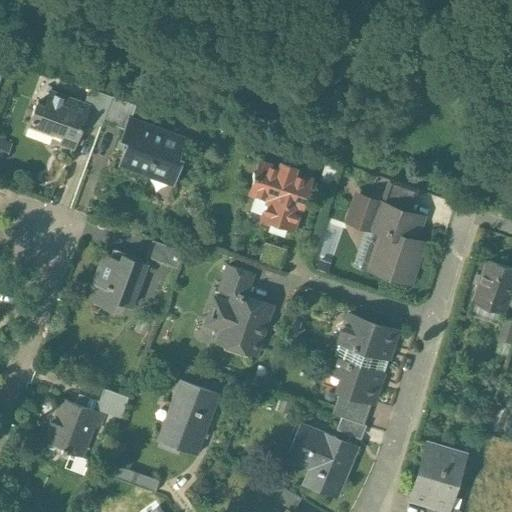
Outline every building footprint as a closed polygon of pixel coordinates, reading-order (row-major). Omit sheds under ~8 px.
[(112,96),(89,87),(84,102),(89,104),(84,117),(102,124),(103,120),(112,96)] [(84,102),(50,90),(45,105),(37,102),(29,124),(29,125),(26,134),(49,143),(53,133),(75,141),(84,117),(89,104),(84,102)] [(136,104),(112,96),(103,120),(125,128),(127,121),(129,122),(136,104)] [(129,122),(127,121),(125,128),(120,139),(127,142),(118,164),(173,186),(183,159),(177,157),(185,138),(157,127),(155,132),(129,122)] [(296,167),(281,162),(279,168),(260,161),(256,175),(254,174),(253,178),(255,179),(250,192),(269,198),(263,217),(293,227),(304,201),(302,200),(311,179),(294,173),(296,167)] [(337,166),(325,162),(318,180),(331,185),(337,166)] [(416,189),(390,180),(382,203),(408,212),(416,189)] [(382,203),(359,195),(350,220),(382,231),(371,263),(411,277),(423,243),(415,240),(422,217),(408,212),(382,203)] [(183,251),(153,240),(146,256),(176,267),(183,251)] [(286,249),(265,242),(258,263),(279,270),(286,249)] [(128,264),(121,262),(122,260),(103,253),(87,297),(105,304),(108,297),(131,306),(147,264),(130,258),(128,264)] [(511,285),(511,269),(486,260),(469,312),(489,319),(493,309),(503,312),(511,285)] [(252,273),(228,265),(219,289),(233,293),(234,292),(245,296),(252,273)] [(245,296),(234,292),(233,293),(230,303),(224,301),(219,303),(213,320),(216,326),(222,328),(217,341),(255,354),(271,305),(245,296)] [(397,330),(348,313),(345,324),(339,327),(341,333),(334,355),(383,371),(397,330)] [(511,343),(511,321),(505,319),(498,340),(511,344),(511,343)] [(383,371),(334,355),(328,372),(344,377),(339,391),(371,401),(373,402),(383,371)] [(220,395),(180,379),(156,441),(196,456),(220,395)] [(128,397),(104,388),(99,401),(112,406),(110,414),(121,418),(128,397)] [(371,401),(339,391),(332,414),(342,417),(363,425),(371,401)] [(99,401),(79,393),(76,403),(98,411),(98,410),(110,414),(112,406),(99,401)] [(76,403),(63,398),(56,416),(49,420),(52,426),(49,435),(50,437),(51,438),(51,437),(61,441),(59,445),(63,447),(61,450),(65,452),(66,451),(76,454),(76,452),(78,453),(79,453),(82,454),(83,450),(84,450),(92,427),(98,429),(104,414),(98,411),(76,403)] [(363,425),(342,417),(337,430),(359,438),(363,425)] [(357,448),(301,424),(285,460),(309,471),(302,486),(335,500),(357,448)] [(465,456),(427,444),(410,498),(435,506),(449,510),(449,508),(465,456)] [(133,471),(112,463),(108,476),(129,483),(133,471)] [(160,481),(133,471),(129,483),(155,493),(160,481)] [(301,499),(282,487),(275,499),(294,511),(301,499)]
